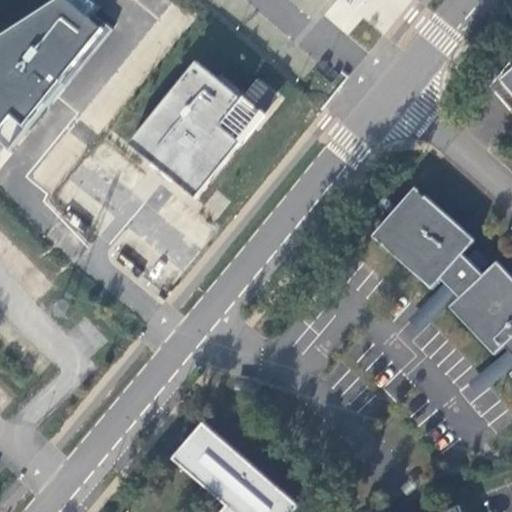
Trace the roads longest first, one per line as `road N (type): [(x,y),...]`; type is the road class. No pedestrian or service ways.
road 1 (unclassified): [(38,511),(397,89)]
road 2 (unclassified): [(397,89),(511,191)]
